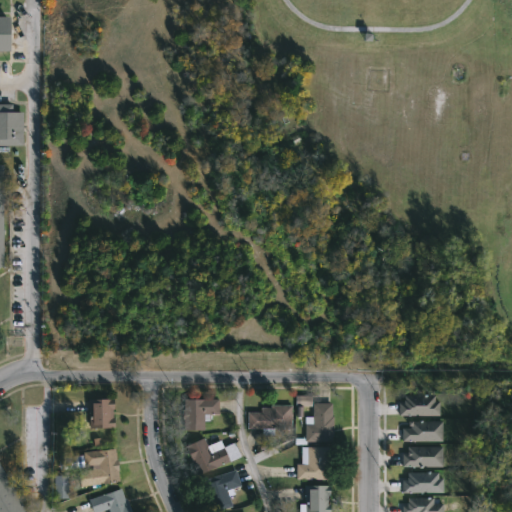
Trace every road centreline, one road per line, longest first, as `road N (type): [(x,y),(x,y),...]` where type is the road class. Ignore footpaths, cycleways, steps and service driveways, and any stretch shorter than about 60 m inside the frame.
road 1 (tertiary): [(370,378),(33,380),(0,390)]
road 2 (residential): [(175,511),(151,435),(149,377)]
road 3 (tertiary): [(370,378),(369,511)]
